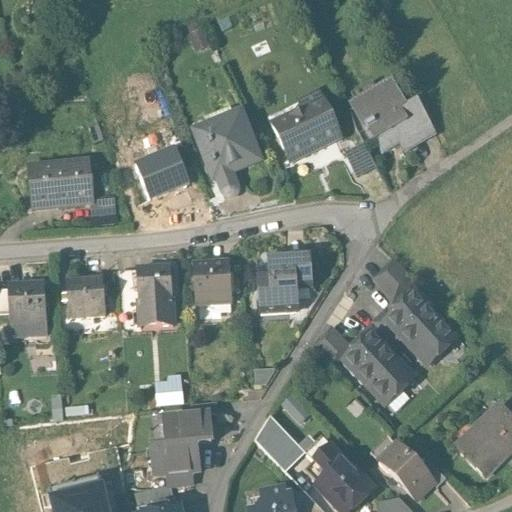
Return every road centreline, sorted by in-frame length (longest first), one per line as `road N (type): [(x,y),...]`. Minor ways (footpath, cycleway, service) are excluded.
road 1 (residential): [(0,250),(310,211),(343,212),(367,228),(368,240),(224,477),(216,511)]
road 2 (track): [(361,221),(511,114)]
